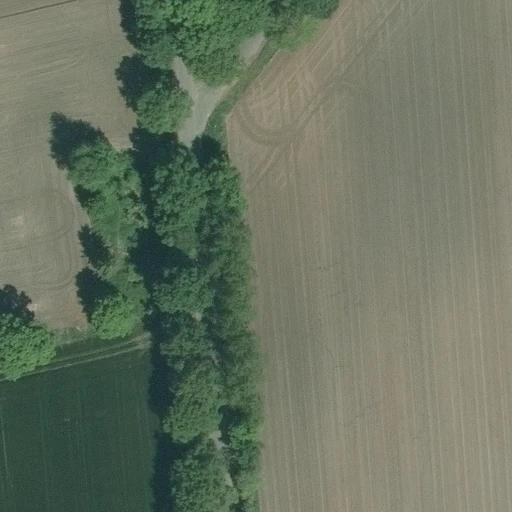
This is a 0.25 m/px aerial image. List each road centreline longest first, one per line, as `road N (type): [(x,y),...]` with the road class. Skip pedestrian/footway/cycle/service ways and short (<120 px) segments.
road 1 (residential): [(225,511),(187,114)]
road 2 (unclassified): [(187,114),(278,0)]
